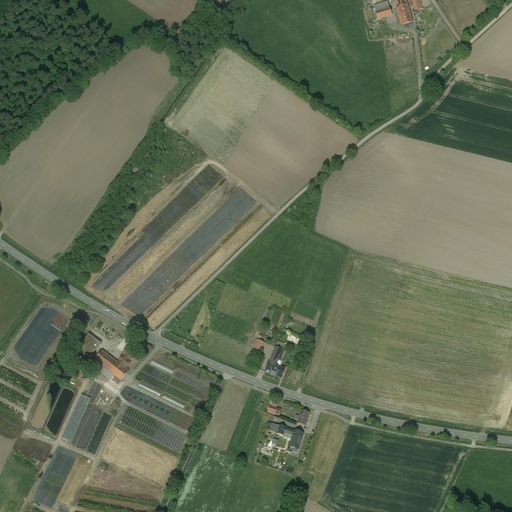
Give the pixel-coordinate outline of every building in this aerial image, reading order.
[(405,0),(395,0),(394,0),(401,26),(412,22),(405,0)] [(419,0),(411,0),(415,11),(422,9),(419,0)] [(389,8),(375,12),(378,20),(392,16),(389,8)] [(142,291),(127,306),(135,315),(145,305),(144,303),(136,311),(133,308),(142,298),(141,297),(144,294),(142,291)] [(269,320),(266,328),(278,332),(284,313),(272,309),(269,318),(273,319),(272,321),(269,320)] [(89,334),(76,350),(88,360),(101,344),(89,334)] [(264,343),(257,340),(253,352),(259,354),(264,343)] [(286,345),(277,342),(275,347),(284,351),(286,345)] [(284,351),(275,347),(269,363),(276,366),(278,361),(280,361),(284,351)] [(137,355),(128,348),(122,355),(123,356),(127,359),(129,361),(131,362),(134,359),(135,360),(138,357),(137,356),(137,355)] [(118,363),(102,351),(94,360),(113,375),(121,366),(118,363)] [(127,359),(123,356),(118,363),(121,366),(122,366),(127,359)] [(129,361),(127,359),(122,366),(124,368),(125,366),(127,367),(130,363),(128,362),(129,361)] [(113,375),(94,360),(90,365),(110,380),(113,375)] [(174,370),(153,360),(151,365),(172,374),(174,370)] [(269,363),(265,372),(281,379),(285,369),(276,366),(269,363)] [(122,366),(121,366),(113,375),(121,381),(128,371),(124,368),(122,366)] [(161,393),(140,383),(138,387),(159,397),(161,393)] [(90,399),(82,395),(62,439),(71,442),(90,399)] [(185,405),(164,395),(162,399),(183,409),(185,405)] [(271,407),(269,406),(268,411),(274,414),(275,414),(279,416),(281,410),(276,408),(271,407)] [(309,413),(301,410),(299,417),(296,416),(295,419),(298,420),(297,424),(301,425),(302,426),(302,425),(305,426),(309,413)] [(286,428),(279,426),(276,433),(283,436),(284,434),(286,428)] [(294,431),(286,428),(284,434),(293,436),(294,431)] [(303,433),(294,431),(293,436),(293,437),(289,447),(292,448),(298,450),(300,445),(299,445),(303,433)]
